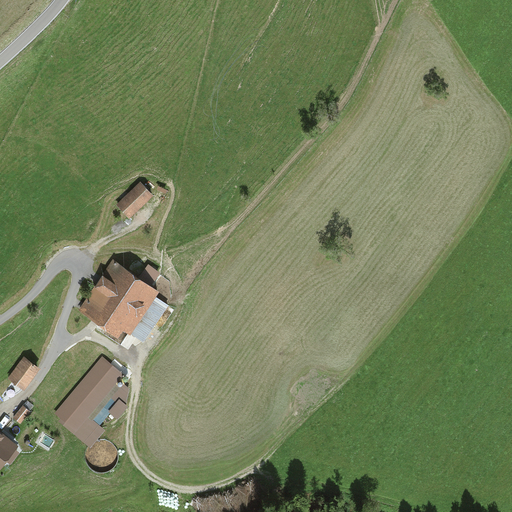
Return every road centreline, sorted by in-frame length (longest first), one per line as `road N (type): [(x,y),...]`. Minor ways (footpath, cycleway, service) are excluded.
road 1 (track): [(75,265),(122,249),(163,264),(175,296),(135,355),(132,456),(171,487),(228,481),(283,442),(381,338),(459,241),(511,155)]
road 2 (track): [(258,464),(434,511)]
